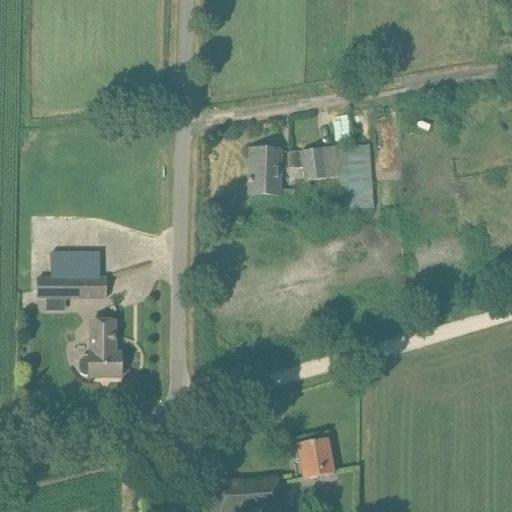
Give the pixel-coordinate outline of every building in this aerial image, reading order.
[(334,149),(321,151),(302,154),(302,153),(289,153),(290,170),(304,170),(305,183),(338,178),(340,212),(373,209),(369,146),(334,149)] [(247,181),(247,184),(249,184),(249,196),(279,197),(279,190),(280,152),(250,151),(249,181),(247,181)] [(37,279),(37,300),(105,301),(105,280),(99,280),(99,256),(63,256),(63,280),(37,279)] [(114,324),(90,324),(90,356),(88,356),(88,357),(84,357),(80,359),(77,363),(78,372),(80,376),(84,378),(88,378),(88,379),(120,379),(120,356),(114,356),(114,324)] [(297,446),(303,481),(333,476),(327,441),(297,446)] [(280,511),(278,479),(213,484),(215,511),(280,511)]
